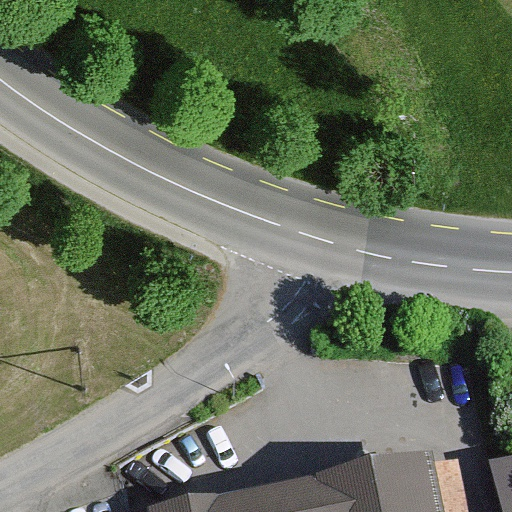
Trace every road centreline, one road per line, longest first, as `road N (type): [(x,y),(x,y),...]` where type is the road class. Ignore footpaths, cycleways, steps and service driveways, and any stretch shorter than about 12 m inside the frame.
road 1 (residential): [(285,235),(244,336),(0,489)]
road 2 (secondary): [(285,235),(114,157),(0,82)]
road 3 (secondary): [(511,275),(376,258),(285,235)]
